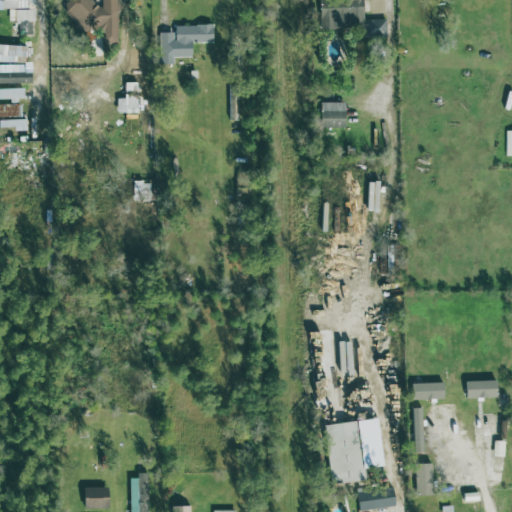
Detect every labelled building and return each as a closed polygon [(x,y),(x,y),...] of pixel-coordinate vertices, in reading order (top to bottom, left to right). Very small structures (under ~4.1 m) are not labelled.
[(0,0),(0,9),(32,9),(32,0),(0,0)] [(115,0),(73,0),(74,0),(63,0),(63,16),(75,16),(75,42),(90,42),(90,32),(99,32),(100,44),(116,44),(115,0)] [(317,0),(319,30),(361,29),(362,38),(385,38),(385,20),(361,20),(360,0),(317,0)] [(158,33),(158,64),(172,64),(171,58),(190,57),(189,43),(211,43),(211,25),(173,26),(173,33),(158,33)] [(0,62),(13,63),(13,57),(23,57),(24,46),(0,45),(0,62)] [(136,113),(135,84),(124,84),(124,98),(115,99),(115,114),(136,113)] [(12,100),(22,100),(21,88),(0,89),(0,99),(12,99),(12,100)] [(343,103),(319,103),(319,128),(344,128),(343,103)] [(0,128),(12,128),(12,132),(24,131),(24,116),(19,116),(19,105),(0,105),(0,128)] [(132,181),(132,202),(150,201),(149,180),(132,181)] [(463,382),(464,399),(495,398),(494,381),(463,382)] [(441,399),(441,383),(410,384),(410,400),(441,399)] [(411,409),(412,454),(422,453),(421,408),(411,409)] [(328,485),(363,481),(357,422),(322,425),(328,485)] [(413,464),(414,496),(430,496),(429,464),(413,464)] [(127,479),(127,511),(146,511),(146,474),(135,474),(135,478),(127,479)] [(81,488),(81,509),(106,508),(105,487),(81,488)] [(357,511),(393,507),(391,488),(355,492),(357,511)]
